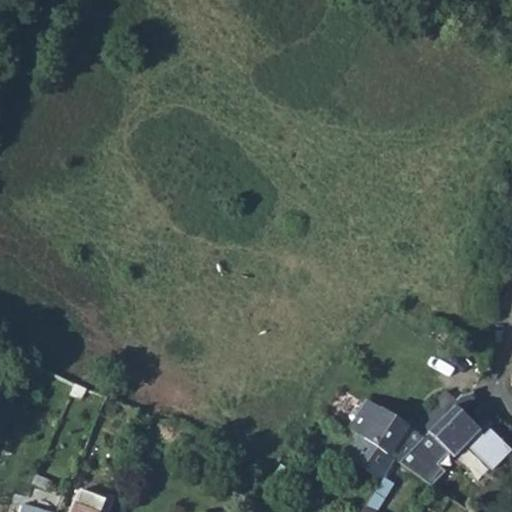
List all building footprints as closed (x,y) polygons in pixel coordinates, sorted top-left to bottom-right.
[(438,416),(421,433),(446,459),(458,448),(483,473),(503,454),(482,432),(476,439),(471,435),(473,434),(455,416),(473,398),(469,394),(457,398),(438,416)] [(390,463),(414,440),(405,434),(358,403),(353,409),(348,409),(343,416),(346,421),(341,429),(345,431),(351,436),(337,455),(376,482),(378,479),(388,461),(390,463)] [(405,434),(414,440),(421,433),(438,416),(423,407),(405,434)] [(96,511),(99,504),(77,495),(70,511),(96,511)] [(96,511),(104,511),(110,498),(102,495),(99,504),(96,511)] [(48,511),(49,510),(27,501),(22,511),(48,511)]
